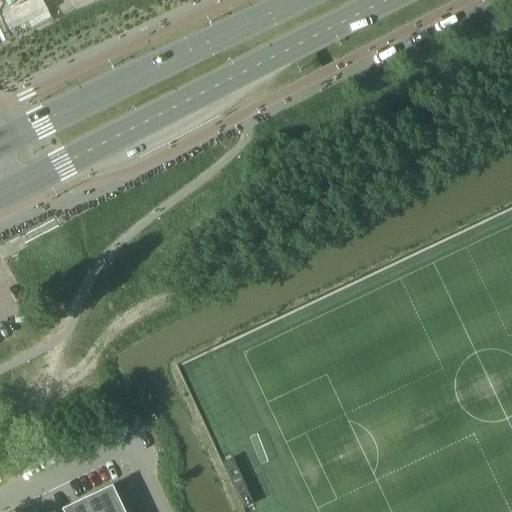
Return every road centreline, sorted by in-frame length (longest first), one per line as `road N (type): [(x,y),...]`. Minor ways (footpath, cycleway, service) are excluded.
road 1 (primary): [(0,198),(389,0)]
road 2 (primary): [(294,0),(0,141)]
